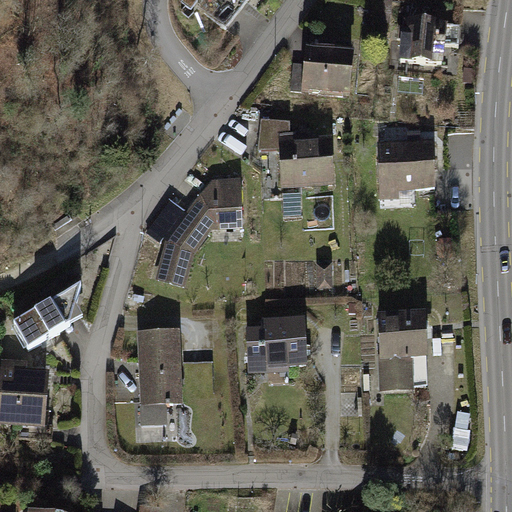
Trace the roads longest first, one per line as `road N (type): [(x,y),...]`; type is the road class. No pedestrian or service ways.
road 1 (residential): [(508,475),(103,473),(94,404),(139,214),(300,0)]
road 2 (tertiary): [(509,0),(495,147),(508,475)]
road 3 (track): [(139,214),(0,282)]
